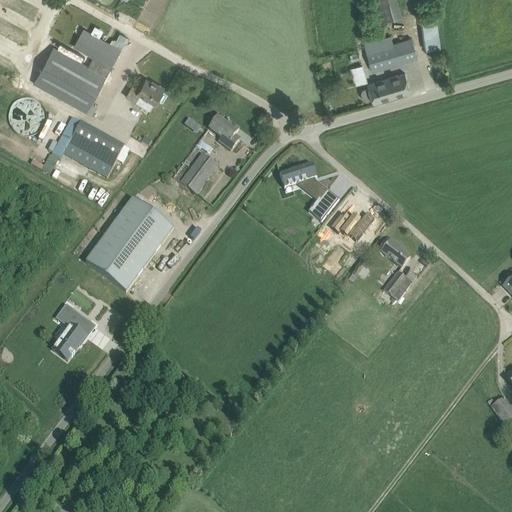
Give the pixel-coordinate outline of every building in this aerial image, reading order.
[(396,0),(371,0),(378,23),(402,16),(396,0)] [(121,50),(59,16),(48,35),(74,49),(75,47),(93,57),(88,66),(53,47),(33,83),(86,113),(121,50)] [(423,31),(426,50),(440,48),(438,28),(423,31)] [(391,36),(364,44),(372,72),(417,59),(411,38),(393,44),(391,36)] [(362,65),(350,69),(356,86),(367,82),(362,65)] [(372,100),(373,103),(410,92),(405,73),(367,84),(368,88),(365,89),(363,90),(362,92),(362,94),(363,98),(364,100),(366,101),(368,101),(372,100)] [(154,104),(157,98),(163,90),(146,79),(139,89),(133,85),(125,97),(135,103),(140,95),(154,104)] [(330,83),(322,84),(323,96),(332,95),(330,83)] [(13,100),(14,131),(44,130),(44,100),(13,100)] [(223,145),(231,151),(240,139),(235,136),(239,131),(219,116),(209,129),(226,141),(223,145)] [(81,123),(63,155),(107,179),(124,147),(81,123)] [(195,148),(208,155),(212,149),(199,141),(195,148)] [(180,184),(196,196),(218,167),(202,155),(180,184)] [(312,164),(279,175),(284,190),(296,186),(303,183),(313,190),(310,194),(324,204),(325,204),(321,201),(328,192),(319,185),(315,182),(314,179),(316,179),(312,164)] [(328,192),(321,201),(331,209),(332,210),(339,201),(328,192)] [(85,263),(126,294),(174,229),(133,199),(85,263)] [(324,204),(314,217),(321,223),(332,210),(331,209),(325,204),(324,204)] [(347,208),(330,231),(337,237),(339,235),(346,241),(342,246),(349,252),(373,221),(366,216),(360,223),(352,218),(355,214),(347,208)] [(402,269),(404,266),(410,258),(398,249),(399,247),(391,241),(381,253),(402,269)] [(398,273),(386,288),(384,292),(392,298),(406,280),(398,273)] [(511,278),(503,287),(511,295),(511,278)] [(392,298),(384,292),(380,298),(389,305),(393,299),(392,298)] [(52,351),(66,362),(84,338),(76,332),(85,320),(74,312),(65,323),(70,327),(52,351)] [(511,410),(504,399),(502,400),(491,408),(507,431),(511,427),(511,410)]
